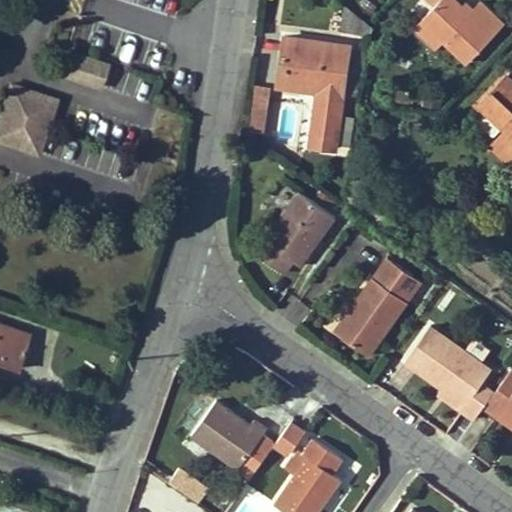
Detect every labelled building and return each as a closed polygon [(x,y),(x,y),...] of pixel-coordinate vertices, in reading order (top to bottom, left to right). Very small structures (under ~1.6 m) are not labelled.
[(472,61),(506,21),(481,0),(480,0),(471,11),(456,0),(441,0),(436,6),(423,21),(447,41),(472,61)] [(346,4),(342,31),(374,36),(376,28),(346,4)] [(441,49),(447,41),(423,21),(417,28),(441,49)] [(310,144),(336,148),(351,45),(283,36),(280,57),(290,58),(289,63),(286,63),(282,86),(318,91),(310,144)] [(108,62),(70,49),(65,63),(103,78),(108,62)] [(276,86),(282,86),(286,63),(289,63),(290,58),(280,57),(276,86)] [(103,78),(65,63),(61,75),(99,88),(103,78)] [(511,77),(508,74),(480,105),(507,128),(491,145),(511,163),(511,77)] [(263,132),(271,85),(253,82),(245,129),(263,132)] [(8,84),(0,107),(0,140),(36,152),(44,128),(46,121),(54,99),(8,84)] [(301,267),(337,218),(301,193),(257,254),(286,273),(294,262),(301,267)] [(340,332),(370,355),(422,282),(388,256),(354,303),(359,307),(340,332)] [(336,329),(340,332),(359,307),(354,303),(336,329)] [(0,361),(20,369),(31,333),(0,322),(0,361)] [(406,361),(442,386),(467,403),(461,411),(474,420),(483,407),(493,393),(481,384),(492,368),(431,326),(406,361)] [(493,393),(483,407),(496,416),(501,410),(511,417),(511,366),(511,367),(493,393)] [(461,411),(467,403),(442,386),(437,394),(461,411)] [(217,399),(192,434),(252,477),(275,444),(262,435),(267,428),(255,419),(253,423),(217,399)] [(511,417),(501,410),(496,416),(511,427),(511,417)] [(305,431),(291,422),(275,444),(289,454),(305,431)] [(341,477),(334,472),(344,458),(314,436),(304,450),(310,454),(296,473),(270,510),(272,511),(285,511),(287,511),(288,511),(317,511),(325,502),(341,477)] [(296,473),(310,454),(304,450),(299,447),(285,465),(296,473)] [(168,479),(198,500),(210,483),(180,462),(168,479)] [(341,477),(325,502),(331,507),(348,482),(341,477)]
